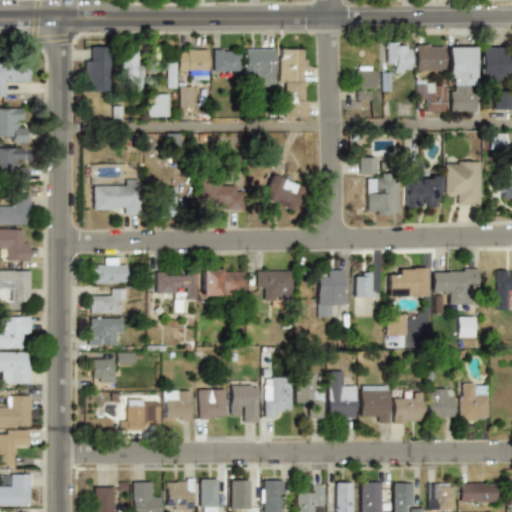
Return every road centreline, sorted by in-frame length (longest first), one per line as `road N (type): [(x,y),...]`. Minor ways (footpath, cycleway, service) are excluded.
road 1 (tertiary): [(511,16),(0,19)]
road 2 (tertiary): [(60,511),(62,19)]
road 3 (residential): [(511,452),(61,454)]
road 4 (residential): [(511,236),(62,242)]
road 5 (residential): [(330,18),(330,240)]
